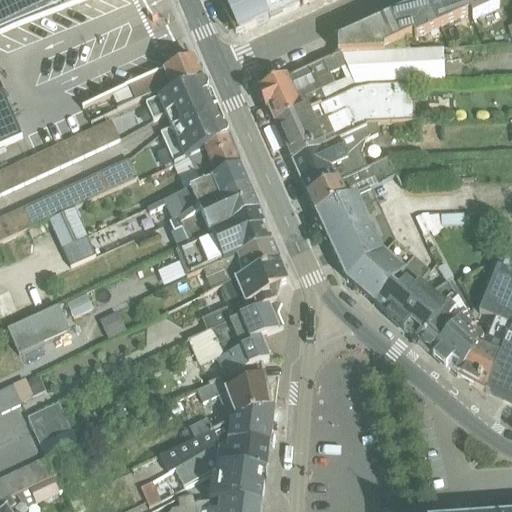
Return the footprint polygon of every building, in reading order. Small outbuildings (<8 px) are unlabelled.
[(0,0),(0,149),(22,140),(0,90),(0,37),(91,0),(0,0)] [(218,0),(223,10),(224,13),(236,39),(256,30),(255,29),(257,28),(299,9),(297,5),(301,4),(303,7),(314,2),(319,0),(318,0),(218,0)] [(432,0),(424,4),(437,31),(471,15),(463,0),(432,0)] [(463,0),(471,15),(473,21),(500,9),(495,0),(463,0)] [(388,20),(399,44),(413,38),(415,41),(437,31),(424,4),(388,20)] [(338,57),(341,57),(384,55),(385,50),(399,44),(388,20),(338,43),(338,57)] [(341,57),(355,88),(446,84),(446,81),(462,79),(462,62),(453,63),(453,58),(444,58),(444,51),(384,55),(341,57)] [(276,129),(357,93),(356,92),(355,88),(341,57),(338,57),(333,60),(260,94),(276,129)] [(174,97),(203,84),(193,62),(113,98),(119,112),(171,90),(173,95),(174,97)] [(173,95),(146,108),(153,125),(165,119),(172,133),(161,138),(174,169),(228,143),(217,116),(209,98),(203,84),(174,97),(173,95)] [(357,93),(276,129),(292,164),(368,130),(367,127),(378,127),(395,126),(415,125),(414,87),(371,90),(357,93)] [(34,159),(0,174),(0,198),(120,143),(111,124),(91,133),(37,157),(34,159)] [(415,125),(395,126),(395,135),(416,134),(415,125)] [(368,130),(292,164),(308,199),(368,171),(362,157),(366,144),(373,140),(378,138),(378,127),(367,127),(368,130)] [(214,184),(240,171),(228,143),(174,169),(186,196),(214,184)] [(368,171),(308,199),(316,217),(371,192),(393,181),(394,181),(397,179),(388,161),(368,171)] [(0,245),(50,223),(75,211),(138,183),(130,163),(0,221),(0,245)] [(214,184),(186,196),(149,213),(150,217),(165,210),(171,226),(249,192),(240,171),(214,184)] [(249,192),(171,226),(175,235),(183,232),(189,247),(259,216),(249,192)] [(371,192),(316,217),(322,229),(325,228),(350,282),(366,295),(363,298),(376,309),(392,290),(399,296),(407,286),(416,293),(422,286),(430,276),(396,247),(371,192)] [(75,211),(50,223),(63,253),(89,241),(75,211)] [(189,247),(176,254),(187,281),(204,274),(272,245),(271,243),(268,244),(265,236),(267,233),(268,232),(266,227),(262,225),(261,223),(262,222),(259,216),(189,247)] [(417,220),(416,221),(423,236),(424,236),(430,234),(432,238),(441,235),(443,228),(464,227),(465,216),(439,217),(439,216),(429,217),(424,216),(417,220)] [(325,228),(322,229),(347,284),(363,298),(366,295),(350,282),(325,228)] [(157,232),(134,243),(137,249),(160,238),(157,232)] [(223,290),(280,265),(272,245),(204,274),(213,295),(223,290)] [(135,253),(106,267),(112,282),(141,268),(135,253)] [(155,286),(177,276),(170,261),(148,271),(155,286)] [(511,274),(506,272),(507,270),(508,269),(509,269),(509,268),(510,266),(510,265),(509,263),(509,262),(508,262),(507,261),(506,261),(505,261),(504,262),(503,262),(502,263),(501,264),(501,266),(502,268),(503,270),(498,269),(495,275),(480,314),(497,321),(511,327),(511,274)] [(209,337),(276,305),(280,289),(289,286),(280,265),(223,290),(222,298),(225,306),(232,310),(203,323),(209,337)] [(392,290),(376,309),(418,346),(432,331),(437,326),(459,303),(449,288),(434,297),(422,286),(416,293),(407,286),(399,296),(392,290)] [(0,306),(24,307),(25,295),(0,294),(0,306)] [(86,297),(68,305),(75,320),(93,312),(86,297)] [(432,331),(418,346),(432,358),(456,331),(461,325),(470,318),(459,303),(437,326),(432,331)] [(276,305),(209,337),(190,345),(200,370),(219,362),(227,381),(261,367),(269,363),(269,361),(270,356),(266,354),(262,344),(264,340),(284,332),(278,318),(282,308),(276,305)] [(49,308),(0,331),(0,336),(11,358),(61,333),(49,308)] [(117,315),(98,323),(108,343),(126,335),(117,315)] [(456,331),(432,358),(441,366),(457,380),(472,357),(477,351),(464,339),(469,334),(477,341),(482,337),(478,332),(470,318),(461,325),(456,331)] [(472,357),(457,380),(487,396),(501,359),(511,331),(504,328),(496,324),(487,345),(484,343),(478,352),(477,351),(472,357)] [(511,331),(501,359),(487,396),(511,410),(511,331)] [(229,426),(270,412),(261,367),(227,381),(208,389),(209,391),(198,396),(203,408),(213,403),(220,400),(229,426)] [(27,383),(33,399),(46,393),(39,378),(27,383)] [(0,394),(0,417),(22,407),(21,404),(33,399),(26,382),(0,394)] [(47,459),(49,463),(88,443),(82,429),(72,434),(63,414),(60,405),(41,414),(29,420),(34,432),(47,459)] [(211,436),(188,448),(159,460),(168,477),(175,473),(217,450),(229,443),(270,448),(275,413),(270,412),(229,426),(212,434),(211,436)] [(211,436),(212,434),(208,423),(183,436),(188,448),(211,436)] [(217,450),(175,473),(186,493),(208,482),(230,472),(232,471),(267,474),(270,448),(229,443),(217,450)] [(49,463),(47,459),(0,481),(0,504),(11,499),(56,478),(49,463)] [(210,505),(262,507),(267,474),(232,471),(230,472),(208,482),(210,505)] [(141,491),(147,505),(149,510),(162,504),(153,485),(141,491)] [(147,505),(141,491),(131,496),(137,509),(147,505)] [(261,511),(262,507),(210,505),(196,505),(195,498),(192,499),(178,502),(180,510),(179,511),(175,511),(261,511)] [(11,499),(0,504),(0,511),(9,511),(10,511),(17,506),(11,499)]
